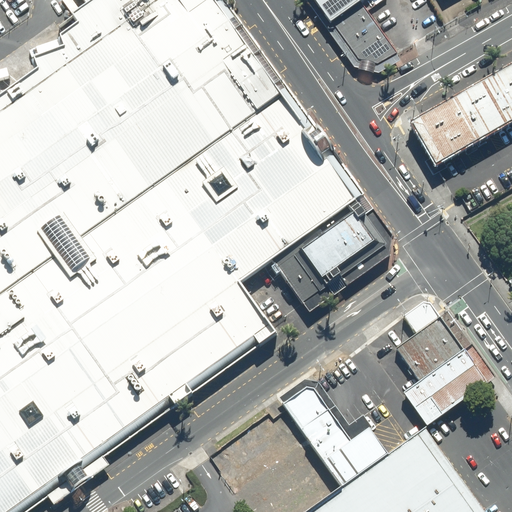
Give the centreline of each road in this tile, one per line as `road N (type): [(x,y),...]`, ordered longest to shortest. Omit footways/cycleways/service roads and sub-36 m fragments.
road 1 (tertiary): [(85,511),(443,259)]
road 2 (primary): [(403,200),(316,94),(306,61)]
